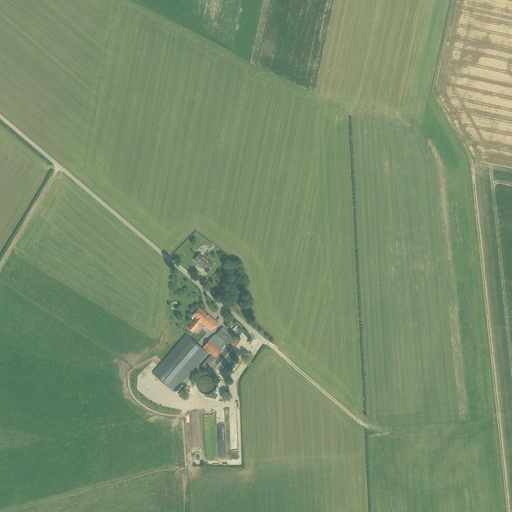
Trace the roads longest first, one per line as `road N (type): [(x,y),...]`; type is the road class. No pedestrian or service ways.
road 1 (track): [(508,511),(470,162),(433,88),(447,25)]
road 2 (track): [(262,338),(378,429)]
